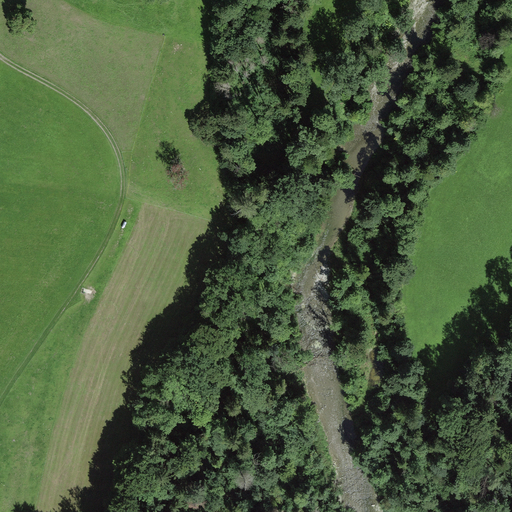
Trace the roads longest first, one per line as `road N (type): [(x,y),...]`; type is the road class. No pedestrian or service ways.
road 1 (track): [(0,409),(123,187),(119,152),(103,122),(0,57)]
road 2 (track): [(427,511),(442,502),(448,391),(463,358),(505,333),(511,340)]
